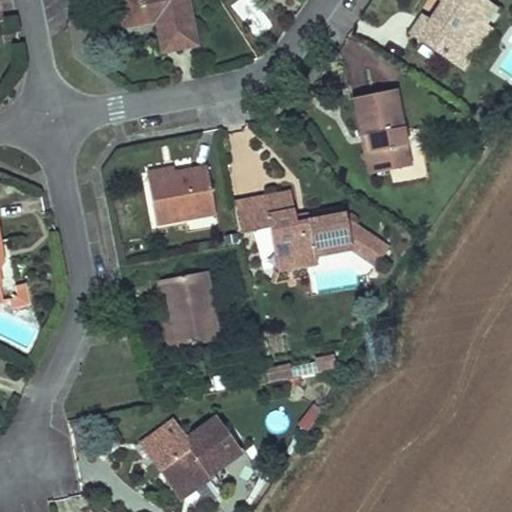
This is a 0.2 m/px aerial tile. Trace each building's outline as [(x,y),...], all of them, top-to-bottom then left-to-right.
[(183,0),(117,0),(121,25),(153,20),(158,53),(191,47),(183,0)] [(409,28),(461,66),(471,51),(464,45),(480,22),(475,18),(487,2),(484,0),(438,0),(425,19),(418,14),(409,28)] [(492,6),(487,2),(475,18),(480,22),(492,6)] [(464,45),(471,51),(488,28),(480,22),(464,45)] [(377,176),(409,170),(395,90),(353,98),(360,139),(369,137),(377,176)] [(369,137),(360,139),(367,178),(377,176),(369,137)] [(204,168),(144,179),(153,227),(213,215),(204,168)] [(287,194),(229,205),(235,236),(265,231),(269,255),(288,252),(289,257),(309,253),(345,247),(338,210),(292,218),(287,194)] [(349,252),(379,265),(390,240),(360,227),(349,252)] [(288,252),(269,255),(272,271),(310,264),(309,253),(289,257),(288,252)] [(213,340),(200,271),(152,280),(155,296),(161,295),(165,317),(170,347),(213,340)] [(162,349),(170,347),(165,317),(157,319),(162,349)] [(179,434),(147,457),(173,492),(204,469),(210,477),(240,455),(215,420),(185,442),(179,434)] [(204,469),(173,492),(181,503),(213,481),(210,477),(204,469)]
